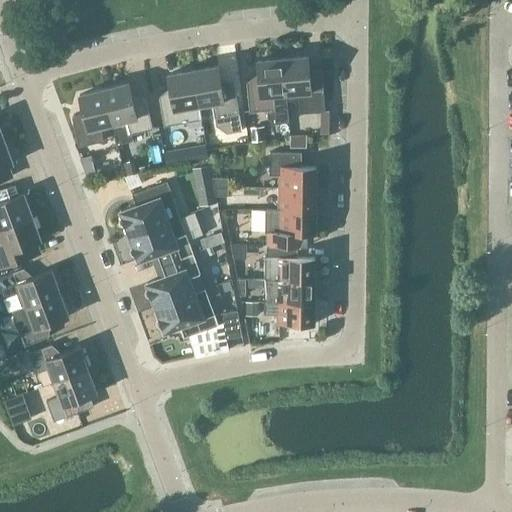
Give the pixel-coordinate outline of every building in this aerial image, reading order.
[(283,58),(286,98),(299,97),(300,113),(325,110),(323,85),(311,86),(308,55),(283,58)] [(250,111),(267,110),(268,117),(275,123),(289,121),(286,98),(283,58),(257,60),(259,80),(247,81),(250,111)] [(218,65),(193,69),(199,105),(212,103),(215,117),(216,126),(227,133),(242,131),(234,83),(221,85),(218,65)] [(199,105),(193,69),(168,74),(172,93),(159,96),(164,125),(202,119),(199,105)] [(112,123),(113,128),(126,125),(128,134),(153,128),(145,98),(133,101),(129,82),(104,88),(112,123)] [(112,123),(104,88),(79,94),(84,114),(72,117),(79,146),(103,140),(100,126),(112,123)] [(320,133),(329,133),(329,123),(320,123),(320,133)] [(249,127),(251,142),(265,140),(264,125),(249,127)] [(290,147),(306,147),(306,134),(290,135),(290,147)] [(0,141),(0,167),(13,163),(4,139),(0,141)] [(164,151),(167,165),(179,163),(177,149),(164,151)] [(280,188),(316,188),(316,165),(301,165),(301,152),(270,151),(269,174),(280,174),(280,188)] [(91,154),(80,157),(80,158),(85,171),(86,173),(95,171),(91,154)] [(122,161),(125,174),(139,171),(136,158),(122,161)] [(194,167),(196,177),(210,175),(208,164),(194,167)] [(214,186),(228,187),(228,177),(213,177),(214,186)] [(130,235),(180,216),(167,181),(132,193),(136,205),(121,210),(130,235)] [(228,187),(214,186),(216,195),(228,195),(228,187)] [(280,188),(280,209),(315,210),(316,188),(280,188)] [(0,227),(32,216),(24,193),(4,200),(0,189),(0,227)] [(280,209),(265,209),(265,232),(267,232),(267,244),(297,244),(297,232),(315,232),(315,210),(280,209)] [(0,266),(26,257),(22,246),(41,239),(32,216),(0,227),(0,266)] [(193,252),(180,216),(130,235),(139,259),(164,250),(168,261),(193,252)] [(221,230),(200,237),(204,248),(224,241),(221,230)] [(247,243),(231,243),(233,257),(247,257),(247,243)] [(265,256),(265,278),(314,279),(315,256),(297,256),(297,244),(267,244),(267,256),(265,256)] [(193,252),(168,261),(172,273),(147,282),(156,306),(195,292),(189,276),(200,272),(193,252)] [(21,307),(61,292),(52,269),(28,278),(24,267),(0,275),(0,289),(3,298),(16,293),(21,306),(21,307)] [(246,294),(246,278),(237,278),(240,294),(246,294)] [(265,278),(264,300),(314,301),(314,279),(265,278)] [(229,279),(222,282),(225,290),(232,287),(229,279)] [(156,306),(165,331),(180,325),(184,336),(188,335),(218,323),(210,301),(205,288),(195,292),(156,306)] [(21,307),(21,306),(13,309),(26,344),(49,335),(45,324),(69,315),(61,292),(21,307)] [(314,301),(264,300),(264,313),(279,314),(279,323),(295,323),(308,323),(314,324),(314,301)] [(246,314),(257,314),(257,302),(246,302),(246,314)] [(242,335),(237,309),(221,312),(226,338),(242,335)] [(295,323),(295,339),(308,339),(308,323),(295,323)] [(251,329),(247,329),(250,345),(265,342),(264,338),(251,329)] [(54,381),(89,369),(80,346),(56,355),(52,343),(28,352),(36,373),(49,368),(54,381)] [(2,361),(6,372),(16,368),(12,357),(7,359),(2,361)] [(89,369),(54,381),(59,395),(46,400),(54,420),(77,412),(78,399),(97,392),(89,369)]
